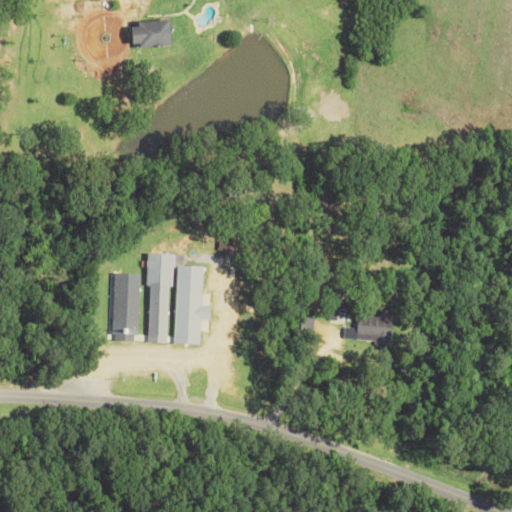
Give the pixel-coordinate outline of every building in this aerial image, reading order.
[(137,48),(176,47),(175,21),(136,23),(137,48)] [(242,254),(241,234),(221,234),(222,256),(242,254)] [(172,342),(202,343),(203,318),(213,319),(214,305),(204,305),(206,266),(186,265),(187,254),(149,252),(148,284),(152,284),(149,341),(172,342)] [(140,329),(142,272),(116,272),(114,328),(140,329)] [(360,315),(359,327),(346,327),(346,335),(358,336),(358,340),(393,341),(393,310),(382,310),(382,316),(360,315)]
